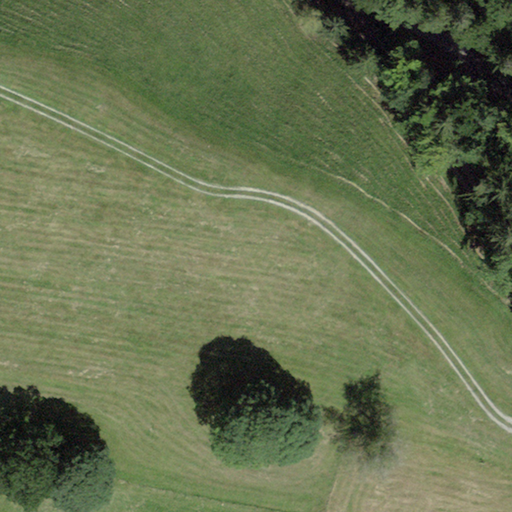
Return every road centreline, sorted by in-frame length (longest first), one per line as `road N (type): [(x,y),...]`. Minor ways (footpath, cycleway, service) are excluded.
road 1 (track): [(0,92),(199,188),(258,195),(329,227),(511,426)]
road 2 (track): [(511,255),(348,0)]
road 3 (track): [(511,98),(372,0)]
